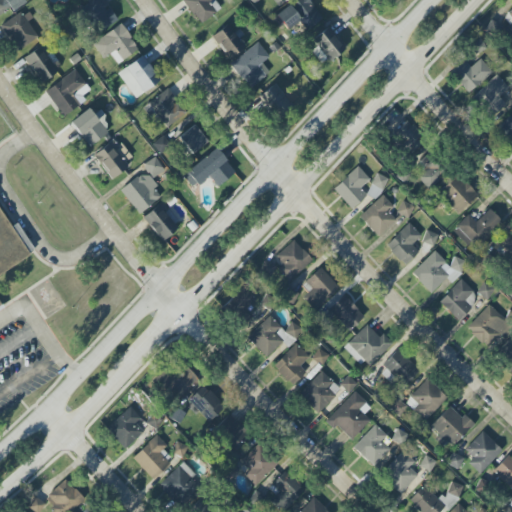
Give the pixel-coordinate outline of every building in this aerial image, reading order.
[(0,0),(0,15),(25,0),(24,0),(0,0)] [(117,20),(108,8),(103,0),(93,0),(80,9),(97,34),(117,20)] [(213,0),(182,0),(199,24),(220,10),(213,0)] [(299,21),(307,31),(323,19),(308,0),(295,0),(275,15),(287,30),(299,21)] [(511,8),(507,14),(511,19),(511,21),(502,31),(511,41),(511,8)] [(0,24),(15,51),(37,39),(22,12),(0,24)] [(103,59),(110,54),(117,64),(138,50),(121,24),(92,43),(103,59)] [(243,48),(227,25),(212,36),(228,59),(243,48)] [(317,46),(311,51),(323,66),(344,48),(327,27),(311,40),(317,46)] [(262,63),(269,57),(258,42),(230,64),(250,89),(269,73),(262,63)] [(40,83),(57,72),(40,47),(23,58),(40,83)] [(135,99),(160,81),(142,56),(117,73),(135,99)] [(470,67),(465,60),(450,71),(466,93),(491,74),(480,59),(470,67)] [(81,96),(89,90),(74,70),(44,92),(63,117),(85,101),(81,96)] [(505,104),(498,97),(508,87),(496,75),(474,96),(493,116),(505,104)] [(259,97),(278,117),(292,104),(274,84),(259,97)] [(168,129),(186,112),(165,89),(143,109),(152,120),(157,116),(168,129)] [(70,121),(87,147),(108,134),(99,121),(104,118),(100,111),(93,115),(89,109),(70,121)] [(511,112),(498,126),(511,141),(511,112)] [(409,154),(423,139),(403,121),(390,136),(409,154)] [(177,137),(190,155),(207,143),(195,125),(177,137)] [(112,142),(93,154),(109,180),(128,167),(112,142)] [(235,172),(214,148),(185,173),(197,187),(208,177),(217,187),(235,172)] [(423,170),(416,178),(429,190),(447,171),(428,153),(417,165),(423,170)] [(142,165),(152,179),(164,170),(154,157),(142,165)] [(366,196),(360,189),(369,180),(357,167),(332,190),(351,210),(366,196)] [(162,195),(143,172),(120,192),(139,215),(162,195)] [(377,200),(387,178),(376,174),(366,195),(377,200)] [(477,194),(456,175),(438,193),(458,214),(477,194)] [(359,217),(378,238),(396,221),(388,212),(393,207),(382,195),(359,217)] [(414,207),(402,201),(395,212),(407,219),(414,207)] [(180,226),(160,203),(142,218),(162,242),(180,226)] [(475,222),(468,215),(456,226),(476,248),(502,223),(489,209),(475,222)] [(0,214),(28,257),(0,274),(0,214)] [(411,245),(420,236),(408,223),(385,246),(404,266),(418,252),(411,245)] [(432,247),(438,236),(427,230),(421,240),(432,247)] [(511,240),(508,236),(495,250),(511,264),(511,240)] [(311,260),(292,240),(263,268),(269,275),(276,268),(289,282),(311,260)] [(457,257),(448,265),(434,251),(411,273),(430,293),(446,278),(449,282),(466,266),(457,257)] [(305,282),(311,289),(302,298),(315,311),(338,288),(319,268),(305,282)] [(457,321),(479,298),(459,280),(438,303),(457,321)] [(476,293),(487,300),(494,289),(483,283),(476,293)] [(255,298),(241,286),(223,309),(244,325),(252,314),(246,309),(255,298)] [(298,293),(289,288),(283,298),(292,304),(298,293)] [(363,319),(344,295),(328,307),(346,331),(363,319)] [(466,329),(487,349),(509,325),(488,305),(466,329)] [(246,338),(265,358),(282,342),(287,347),(302,332),(292,322),(283,331),(269,316),(246,338)] [(391,343),(382,334),(379,337),(365,325),(344,347),(367,369),(391,343)] [(511,373),(511,337),(494,353),(511,373)] [(299,366),(308,358),(295,344),(272,366),(291,387),(306,373),(299,366)] [(311,359),(321,366),(328,355),(318,349),(311,359)] [(403,386),(418,371),(398,351),(377,371),(391,385),(396,380),(403,386)] [(197,381),(184,366),(171,378),(163,370),(155,377),(176,400),(197,381)] [(340,390),(320,371),(298,395),(318,414),(340,390)] [(339,384),(347,393),(356,385),(348,376),(339,384)] [(404,402),(424,421),(446,398),(427,379),(404,402)] [(223,407),(203,386),(187,400),(208,422),(223,407)] [(335,426),(351,440),(370,420),(363,415),(370,407),(353,391),(324,422),(332,429),(335,426)] [(430,427),(452,447),(471,426),(449,405),(430,427)] [(140,419),(129,407),(105,429),(125,450),(143,433),(135,424),(140,419)] [(147,423),(155,430),(163,420),(154,414),(147,423)] [(215,428),(236,447),(247,435),(227,415),(215,428)] [(390,449),(381,441),(386,436),(374,425),(352,448),(373,467),(390,449)] [(467,463),(478,474),(502,452),(483,432),(464,449),(472,458),(467,463)] [(172,463),(161,451),(167,447),(156,435),(132,458),(152,480),(172,463)] [(186,446),(175,442),(171,454),(182,458),(186,446)] [(235,465),(254,486),(277,465),(257,444),(235,465)] [(414,462),(402,451),(380,475),(400,494),(417,476),(409,468),(414,462)] [(463,459),(452,453),(446,464),(458,469),(463,459)] [(511,490),(511,459),(507,455),(492,472),(511,490)] [(419,466),(430,472),(435,462),(425,456),(419,466)] [(159,484),(181,507),(200,490),(178,466),(159,484)] [(281,511),(284,511),(305,491),(284,471),(271,486),(277,492),(269,500),(281,511)] [(53,507),(50,510),(51,511),(70,511),(83,500),(65,480),(45,498),(53,507)] [(487,483),(480,480),(476,491),(482,494),(487,483)] [(462,486),(450,482),(446,494),(458,498),(462,486)] [(424,485),(408,502),(418,511),(438,511),(445,505),(424,485)] [(28,508),(34,511),(38,511),(44,504),(35,498),(28,508)] [(327,511),(312,498),(299,511),(327,511)] [(211,511),(198,499),(186,511),(211,511)] [(511,511),(511,501),(503,511),(504,511),(511,511)] [(466,511),(457,503),(449,511),(466,511)]
